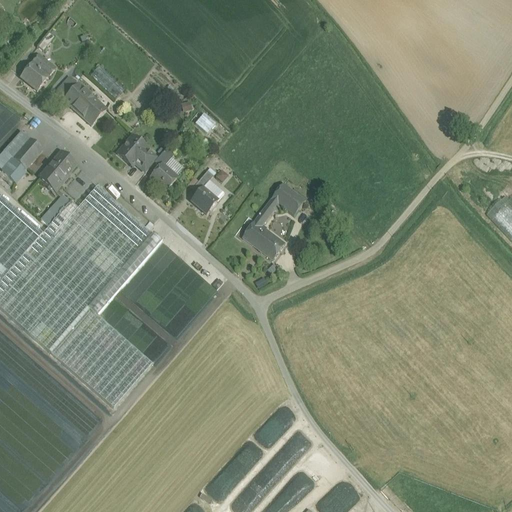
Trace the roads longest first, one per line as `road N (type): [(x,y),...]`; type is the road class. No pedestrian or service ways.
road 1 (unclassified): [(258,301),(382,242),(511,84)]
road 2 (unclassified): [(258,301),(0,99)]
road 3 (unclassified): [(396,511),(326,440),(258,301)]
